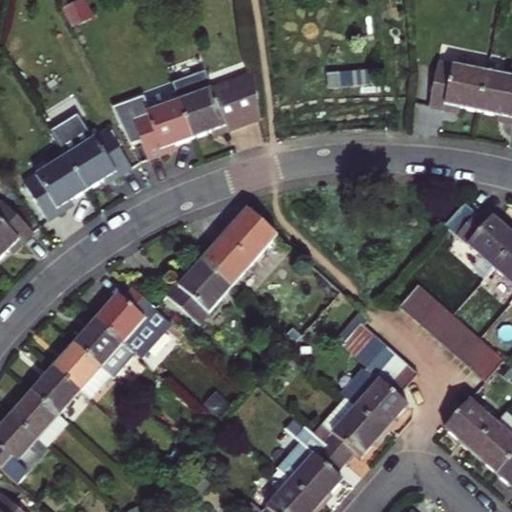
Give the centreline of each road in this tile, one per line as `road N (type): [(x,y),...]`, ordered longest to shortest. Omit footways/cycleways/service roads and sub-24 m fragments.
road 1 (residential): [(0,335),(75,262),(117,234),(249,175),(360,157),(511,174)]
road 2 (residential): [(364,511),(391,482),(424,471),(479,511)]
